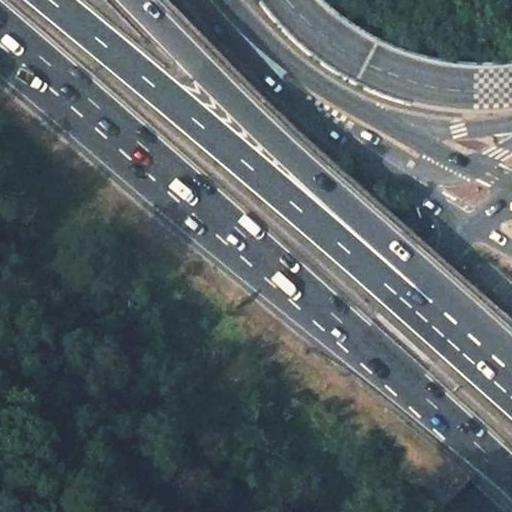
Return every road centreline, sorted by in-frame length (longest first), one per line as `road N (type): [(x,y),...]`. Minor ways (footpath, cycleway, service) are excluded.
road 1 (trunk): [(511,395),(49,0)]
road 2 (trunk): [(511,388),(134,0)]
road 3 (trunk): [(146,149),(511,478)]
road 4 (trunk): [(466,223),(410,345),(418,418),(453,487),(480,511)]
road 5 (secondary): [(511,178),(286,74)]
road 6 (secondary): [(286,74),(366,154),(466,223)]
road 7 (trunk): [(0,23),(146,149)]
road 8 (trunk): [(0,46),(146,149)]
